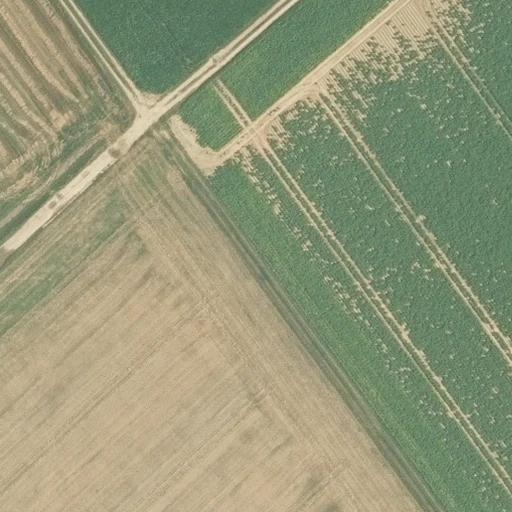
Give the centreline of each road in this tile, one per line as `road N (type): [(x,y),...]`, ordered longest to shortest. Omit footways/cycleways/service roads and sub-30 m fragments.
road 1 (track): [(63,0),(434,511)]
road 2 (track): [(0,256),(291,0)]
